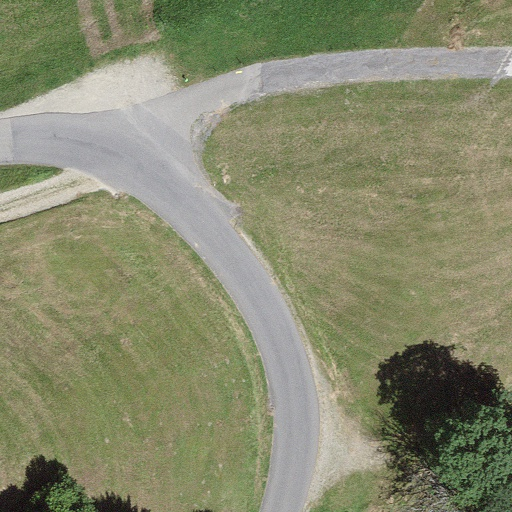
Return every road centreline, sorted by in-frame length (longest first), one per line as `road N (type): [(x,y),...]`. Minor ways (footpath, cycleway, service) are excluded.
road 1 (unclassified): [(283,511),(295,440),(292,385),(268,317),(233,258),(174,191),(122,156),(71,143),(0,145)]
road 2 (track): [(0,206),(122,156),(249,81),(311,68),(511,62)]
road 3 (track): [(293,461),(511,483)]
